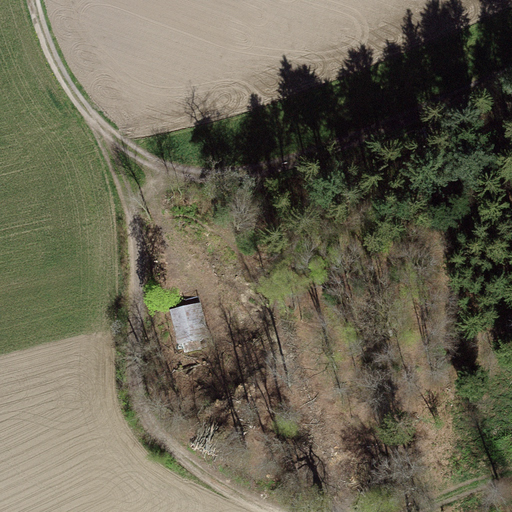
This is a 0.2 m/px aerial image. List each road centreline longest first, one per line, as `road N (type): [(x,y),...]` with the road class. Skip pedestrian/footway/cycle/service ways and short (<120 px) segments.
road 1 (track): [(89,115),(133,214),(134,352),(146,414),(199,468),(276,511)]
road 2 (track): [(89,115),(161,166),(208,176),(351,137),(511,71)]
road 3 (track): [(511,474),(388,511)]
road 4 (track): [(37,0),(53,57),(89,115)]
